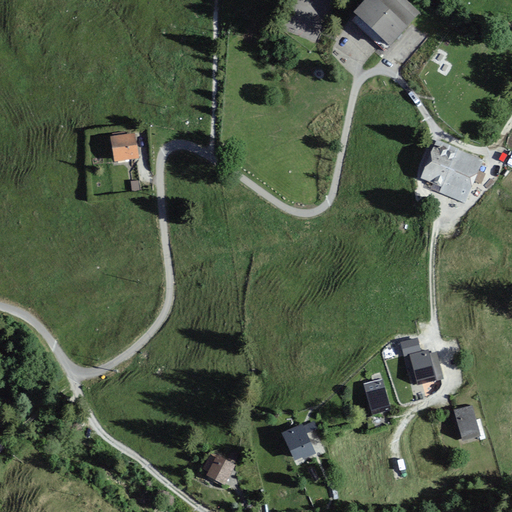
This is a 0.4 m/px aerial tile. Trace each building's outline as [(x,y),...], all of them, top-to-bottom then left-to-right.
[(370,0),(356,15),(392,47),(408,28),(376,0),(370,0)] [(380,0),(407,26),(418,15),(402,0),(380,0)] [(321,36),(321,22),(300,23),(300,36),(321,36)] [(136,136),(112,140),(116,163),(139,159),(136,136)] [(482,161),(437,142),(422,179),(442,187),(439,193),(464,203),(482,161)] [(400,344),(404,357),(421,352),(417,339),(400,344)] [(410,357),(417,384),(438,379),(432,352),(410,357)] [(364,384),(373,414),(391,408),(381,379),(364,384)] [(454,411),(463,441),(481,435),(471,406),(454,411)] [(282,434),(295,462),(314,453),(301,425),(282,434)] [(207,478),(225,486),(234,465),(216,457),(207,478)]
